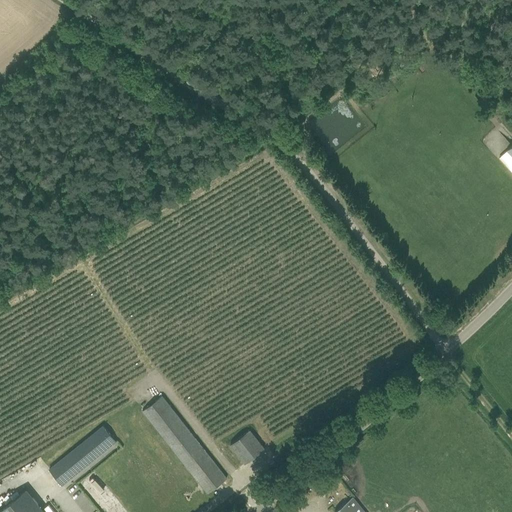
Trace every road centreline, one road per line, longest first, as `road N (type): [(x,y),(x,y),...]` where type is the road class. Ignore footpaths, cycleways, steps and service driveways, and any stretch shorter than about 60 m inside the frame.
road 1 (track): [(181,78),(294,156),(511,437)]
road 2 (unclassified): [(258,511),(448,353),(511,288)]
road 3 (track): [(66,0),(181,78)]
